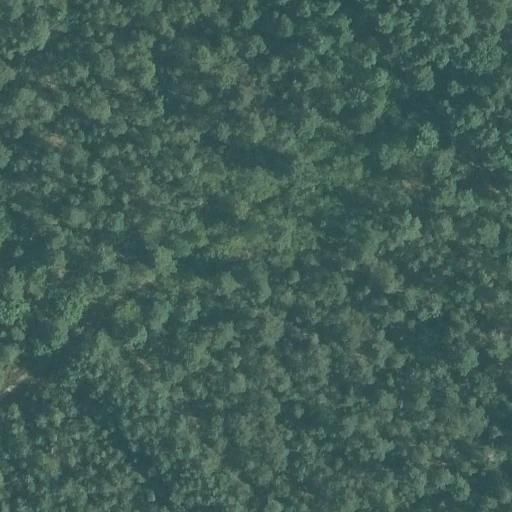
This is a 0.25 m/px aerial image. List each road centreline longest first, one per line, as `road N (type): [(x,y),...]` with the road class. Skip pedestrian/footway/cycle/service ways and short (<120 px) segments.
road 1 (track): [(0,396),(95,316),(420,92)]
road 2 (track): [(511,212),(352,0)]
